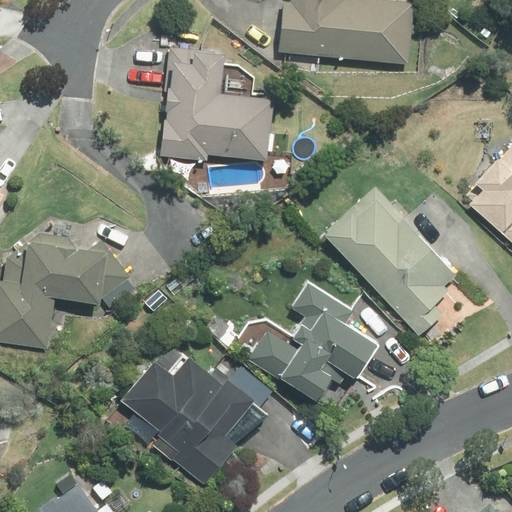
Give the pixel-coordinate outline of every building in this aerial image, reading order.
[(284,0),(284,1),(275,1),(272,54),(404,61),(407,2),(362,0),(284,0)] [(215,53),(164,48),(153,156),(202,161),(203,155),(260,160),(267,97),(211,91),(215,53)] [(511,141),(457,205),(511,252),(511,141)] [(451,300),(436,283),(450,270),(369,185),(316,235),(411,337),(451,300)] [(46,299),(93,303),(107,317),(137,294),(100,247),(18,241),(16,258),(0,257),(0,340),(44,343),(46,299)] [(189,280),(178,268),(139,302),(151,315),(189,280)] [(286,306),(299,313),(287,333),(267,322),(244,361),(309,399),(328,367),(348,379),(370,342),(349,330),(358,314),(301,280),(286,306)] [(119,426),(201,485),(230,444),(217,436),(243,400),(178,353),(163,374),(142,359),(108,406),(125,418),(119,426)] [(57,484),(23,509),(25,511),(106,511),(77,473),(59,486),(57,484)] [(485,511),(478,503),(468,511),(485,511)]
